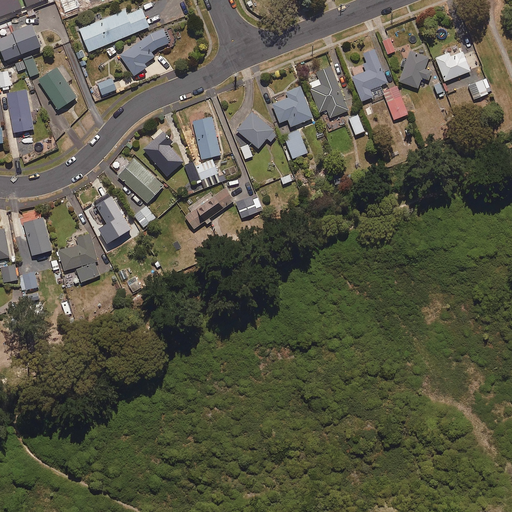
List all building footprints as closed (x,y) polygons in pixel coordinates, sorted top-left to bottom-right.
[(13,0),(0,0),(0,17),(23,9),(19,0),(16,0),(14,1),(13,0)] [(90,52),(150,27),(142,7),(128,12),(127,10),(81,29),(90,52)] [(0,44),(7,61),(43,47),(30,15),(17,21),(19,27),(14,30),(13,28),(0,33),(0,44)] [(152,52),(171,42),(165,31),(164,30),(121,53),(133,76),(148,68),(146,63),(156,58),(152,52)] [(396,53),(391,38),(383,41),(388,56),(396,53)] [(369,72),(353,78),(363,101),(372,97),(373,99),(384,95),(380,86),(389,83),(375,50),(362,55),(369,72)] [(446,82),(472,71),(465,51),(454,56),(453,52),(437,59),(446,82)] [(426,70),(430,58),(411,52),(408,60),(403,59),(400,67),(405,69),(401,82),(419,88),(423,78),(430,80),(433,72),(426,70)] [(40,73),(33,56),(24,60),(31,77),(40,73)] [(350,111),(333,66),(317,72),(320,80),(309,84),(320,113),(328,110),(331,118),(350,111)] [(59,110),(78,97),(58,68),(39,81),(59,110)] [(0,87),(11,86),(9,72),(0,72),(0,87)] [(103,95),(117,90),(113,78),(99,83),(103,95)] [(469,86),(475,100),(489,94),(487,89),(490,87),(487,79),(469,86)] [(408,115),(397,86),(383,91),(395,120),(408,115)] [(291,127),(313,118),(301,87),(286,93),(288,98),(273,104),(281,123),(288,120),(291,127)] [(36,129),(28,89),(7,93),(15,133),(36,129)] [(277,136),(273,132),(274,131),(254,113),(238,130),(259,149),(268,139),(272,142),(277,136)] [(366,131),(358,114),(349,118),(356,136),(366,131)] [(222,156),(213,117),(194,122),(203,160),(222,156)] [(294,159),(309,153),(298,130),(284,136),(294,159)] [(144,149),(168,176),(184,162),(170,146),(174,143),(164,132),(144,149)] [(246,160),(253,157),(249,145),(241,148),(246,160)] [(147,204),(163,186),(135,160),(118,177),(147,204)] [(205,188),(227,179),(226,174),(220,177),(219,174),(213,160),(196,167),(194,162),(185,166),(193,184),(202,180),(205,188)] [(293,181),(290,174),(280,179),(284,185),(293,181)] [(224,210),(236,201),(227,188),(187,216),(195,229),(206,222),(208,225),(226,212),(224,210)] [(126,214),(124,210),(121,211),(110,193),(95,202),(109,224),(101,229),(110,244),(133,230),(124,215),(126,214)] [(263,211),(257,194),(236,203),(243,219),(263,211)] [(144,228),(156,218),(146,205),(134,215),(144,228)] [(53,249),(42,217),(23,223),(34,256),(53,249)] [(11,228),(0,230),(0,259),(10,258),(6,233),(12,232),(11,228)] [(77,238),(80,246),(60,252),(66,271),(77,268),(81,282),(100,276),(96,262),(99,261),(91,234),(77,238)] [(19,280),(15,263),(1,267),(5,283),(19,280)] [(39,289),(36,273),(20,276),(23,291),(39,289)] [(40,300),(37,292),(27,295),(29,303),(40,300)]
